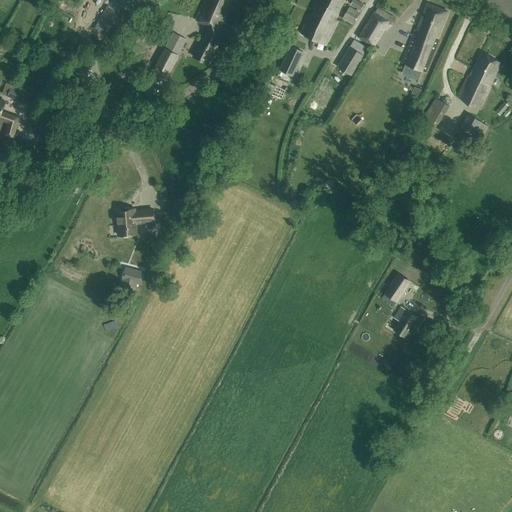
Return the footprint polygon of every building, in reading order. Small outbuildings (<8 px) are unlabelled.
[(119,43),(136,13),(112,0),(110,0),(94,29),(119,43)] [(207,48),(213,39),(220,42),(226,30),(223,27),(222,23),(229,8),(227,7),(227,6),(214,0),(204,0),(195,20),(208,26),(209,27),(200,44),(207,48)] [(336,21),(344,5),(335,0),(317,0),(311,14),(310,13),(301,32),(326,44),(338,21),(336,21)] [(361,10),(364,4),(356,0),(353,0),(351,5),(361,10)] [(437,38),(447,13),(427,4),(417,30),(415,30),(402,63),(426,73),(439,39),(437,38)] [(349,7),(343,19),(353,25),(360,12),(349,7)] [(392,16),(378,7),(370,21),(384,30),(392,16)] [(156,66),(157,66),(169,73),(187,39),(174,33),(156,66)] [(209,64),(217,48),(220,42),(213,39),(207,48),(200,44),(200,45),(199,45),(193,56),(209,64)] [(369,49),(355,40),(338,67),(352,76),(369,49)] [(490,86),(501,63),(482,52),(470,75),(469,75),(457,97),(480,109),(491,86),(490,86)] [(291,75),(295,67),(284,62),(280,70),(291,75)] [(262,90),(281,99),(286,88),(289,83),(288,82),(270,74),(262,90)] [(23,102),(26,94),(11,88),(12,86),(7,84),(3,95),(8,96),(7,97),(23,102)] [(421,99),(425,91),(415,87),(411,95),(421,99)] [(432,135),(450,107),(436,98),(419,126),(432,135)] [(2,112),(6,102),(0,99),(0,119),(10,122),(5,135),(13,138),(19,118),(2,112)] [(500,116),(509,106),(504,102),(496,112),(500,116)] [(476,135),(483,123),(468,114),(461,127),(476,135)] [(135,211),(135,209),(117,211),(119,235),(137,234),(136,225),(154,223),(153,209),(135,211)] [(145,273),(134,270),(131,282),(141,284),(145,273)] [(394,306),(411,282),(400,274),(382,298),(394,306)] [(131,282),(122,279),(120,289),(128,291),(131,282)] [(416,329),(422,319),(401,307),(394,318),(399,321),(394,330),(408,339),(415,328),(416,329)]
